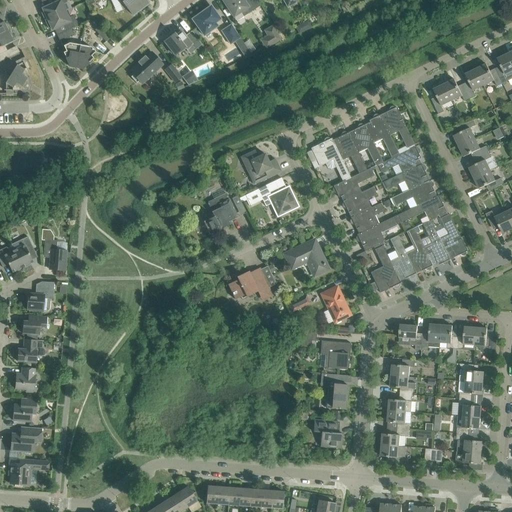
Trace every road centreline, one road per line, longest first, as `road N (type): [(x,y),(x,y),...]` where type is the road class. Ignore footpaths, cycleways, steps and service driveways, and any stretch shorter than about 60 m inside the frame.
road 1 (residential): [(348,476),(162,462),(105,496)]
road 2 (residential): [(0,131),(57,121),(175,10)]
road 3 (residential): [(322,218),(290,150),(292,138),(400,85)]
road 4 (residential): [(490,266),(400,85)]
road 5 (residential): [(487,487),(510,316)]
road 6 (residential): [(0,108),(39,107),(58,93),(12,0)]
road 7 (residential): [(348,476),(372,324)]
road 8 (residential): [(400,85),(511,29)]
